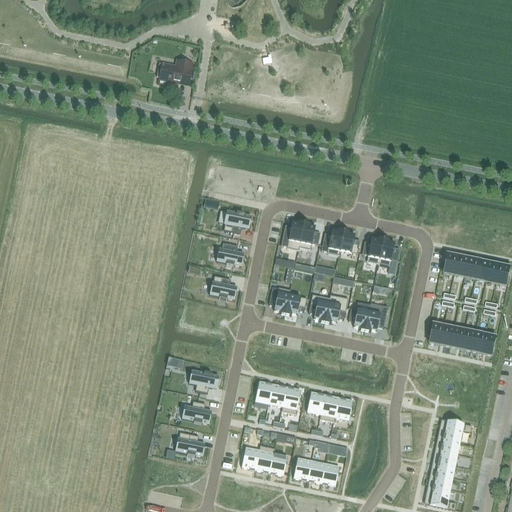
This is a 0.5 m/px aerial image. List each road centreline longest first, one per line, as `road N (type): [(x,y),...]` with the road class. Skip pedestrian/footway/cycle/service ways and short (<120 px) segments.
road 1 (residential): [(371,164),(0,90)]
road 2 (residential): [(359,221),(271,207),(244,322)]
road 3 (residential): [(244,322),(205,511)]
road 4 (residential): [(404,355),(425,243),(412,232),(359,221)]
road 5 (residential): [(366,511),(394,461),(404,355)]
road 6 (residential): [(404,355),(244,322)]
road 7 (residential): [(511,191),(371,164)]
road 8 (residential): [(511,389),(487,511)]
